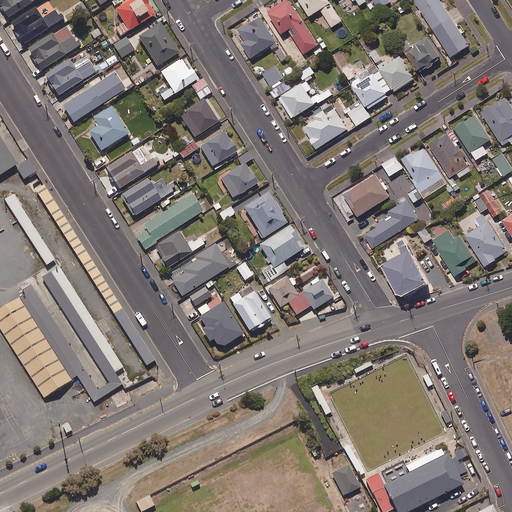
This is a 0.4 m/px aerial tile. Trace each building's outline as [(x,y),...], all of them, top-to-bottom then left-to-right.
[(32,1),(33,0),(0,0),(0,5),(8,17),(32,1)] [(129,0),(115,8),(123,22),(114,27),(119,36),(156,14),(147,0),(129,0)] [(318,44),(289,0),(284,0),(268,11),(282,33),(288,29),(304,53),(318,44)] [(342,20),(328,0),(299,0),(309,15),(320,8),(332,26),(342,20)] [(373,0),(372,0),(366,4),(371,10),(375,8),(376,10),(379,8),(373,0)] [(373,0),(379,8),(390,1),(389,0),(373,0)] [(434,29),(451,56),(469,44),(462,33),(465,31),(460,24),(457,26),(446,9),(449,7),(445,0),(414,0),(420,8),(434,29)] [(22,41),(15,45),(20,52),(30,45),(28,41),(48,28),(61,20),(54,10),(42,18),(34,7),(10,23),(22,41)] [(434,29),(420,8),(414,12),(428,33),(434,29)] [(158,66),(178,52),(161,26),(167,22),(162,16),(151,23),(153,26),(147,30),(144,26),(138,31),(140,34),(138,36),(158,66)] [(242,44),(251,59),(270,47),(273,51),(279,48),(261,18),(239,31),(245,42),(242,44)] [(65,54),(80,45),(68,25),(53,35),(52,33),(27,49),(40,70),(65,54)] [(97,28),(90,33),(94,39),(106,32),(103,27),(99,30),(97,28)] [(406,34),(398,39),(419,72),(441,58),(426,35),(413,44),(406,34)] [(321,36),(316,39),(323,48),(327,45),(321,36)] [(134,50),(126,37),(114,45),(122,58),(134,50)] [(320,46),(313,51),(318,57),(325,53),(320,46)] [(281,47),(274,51),(282,63),(288,59),(281,47)] [(328,52),(333,59),(340,54),(336,47),(328,52)] [(375,47),(369,52),(376,63),(383,59),(375,47)] [(68,58),(44,74),(58,96),(82,80),(96,71),(88,59),(86,60),(82,54),(78,57),(81,62),(74,67),(68,58)] [(105,60),(108,66),(117,60),(113,54),(105,60)] [(386,59),(377,65),(394,91),(415,77),(400,55),(388,62),(386,59)] [(198,78),(192,68),(188,70),(181,58),(160,71),(171,87),(160,94),(164,100),(198,78)] [(108,66),(105,60),(96,66),(100,72),(108,66)] [(365,71),(358,76),(357,76),(358,77),(351,82),(366,105),(368,104),(370,108),(385,98),(383,94),(391,89),(373,61),(365,66),(367,69),(365,71)] [(354,69),(358,76),(365,71),(361,64),(354,69)] [(284,81),(285,80),(275,65),(263,73),(273,88),(284,81)] [(291,65),(283,69),(286,75),(294,71),(291,65)] [(349,65),(341,70),(349,81),(356,76),(349,65)] [(305,78),(307,80),(313,76),(312,74),(315,73),(310,66),(301,71),(302,73),(300,75),(303,79),(305,78)] [(124,89),(114,72),(62,105),(73,122),(124,89)] [(192,86),(196,93),(207,86),(203,79),(192,86)] [(311,98),(307,91),(311,88),(305,79),(281,95),(284,99),(281,101),(291,117),(314,103),(311,98)] [(338,87),(336,89),(338,93),(350,85),(348,81),(344,83),(342,79),(335,83),(338,87)] [(291,87),(288,82),(286,83),(284,81),(273,88),(278,95),(291,87)] [(211,92),(207,86),(196,93),(200,99),(211,92)] [(320,94),(319,93),(311,98),(314,103),(317,101),(318,103),(333,94),(329,88),(320,94)] [(482,112),(504,146),(510,141),(511,143),(511,105),(506,96),(482,112)] [(221,119),(206,97),(180,115),(195,137),(221,119)] [(323,110),(331,105),(328,101),(320,106),(322,110),(314,115),(316,119),(303,127),(316,148),(348,128),(335,108),(326,113),(323,110)] [(371,116),(361,101),(356,104),(355,103),(343,111),(345,115),(348,113),(357,125),(371,116)] [(131,138),(114,110),(96,121),(101,130),(92,136),(104,155),(131,138)] [(490,138),(474,114),(455,128),(476,160),(487,152),(482,144),(490,138)] [(463,156),(465,154),(459,145),(460,145),(464,143),(459,136),(458,137),(453,129),(447,133),(430,144),(451,176),(457,172),(463,181),(474,173),(468,164),(463,156)] [(200,146),(215,170),(229,162),(226,158),(237,151),(224,131),(200,146)] [(0,175),(18,163),(0,135),(0,175)] [(185,135),(177,140),(182,147),(189,142),(185,135)] [(198,148),(194,141),(179,152),(183,158),(198,148)] [(144,173),(157,164),(156,163),(160,161),(156,156),(153,158),(144,143),(131,151),(106,167),(112,177),(119,188),(144,173)] [(414,150),(401,159),(410,172),(408,174),(424,198),(447,183),(424,147),(415,153),(414,150)] [(501,176),(511,169),(511,168),(505,156),(508,154),(505,149),(492,157),(498,166),(496,167),(501,176)] [(234,198),(257,183),(245,164),(254,159),(248,151),(237,158),(241,165),(221,178),(234,198)] [(396,155),(382,163),(390,176),(404,167),(396,155)] [(36,172),(28,158),(20,163),(21,165),(17,168),(25,179),(36,172)] [(334,199),(349,222),(353,219),(350,216),(355,213),(357,216),(390,196),(385,189),(388,187),(384,180),(381,182),(375,173),(334,199)] [(456,183),(452,185),(456,191),(465,185),(460,177),(455,181),(456,183)] [(146,178),(121,195),(127,205),(135,216),(160,199),(173,191),(172,189),(177,185),(174,181),(167,186),(162,178),(151,185),(146,178)] [(154,360),(44,184),(35,189),(145,366),(154,360)] [(118,187),(109,193),(112,198),(121,192),(118,187)] [(488,207),(493,216),(504,210),(491,187),(480,193),(488,207)] [(422,197),(417,188),(409,193),(413,202),(422,197)] [(281,213),(283,212),(274,197),(272,198),(269,192),(244,207),(262,237),(287,223),(281,213)] [(203,210),(192,193),(133,231),(146,250),(158,242),(156,240),(203,210)] [(479,194),(478,193),(473,196),(482,211),(487,208),(479,194)] [(55,259),(13,194),(6,198),(4,199),(46,265),(55,259)] [(205,195),(197,200),(205,212),(213,207),(205,195)] [(167,197),(159,204),(163,209),(171,203),(167,197)] [(418,219),(407,199),(389,210),(391,214),(375,225),(376,227),(364,234),(372,247),(418,219)] [(235,214),(230,206),(219,213),(223,220),(235,214)] [(465,235),(485,266),(497,259),(496,257),(507,250),(482,212),(475,216),(481,225),(465,235)] [(511,213),(503,219),(511,234),(511,213)] [(271,264),(273,267),(304,248),(289,225),(259,244),(271,264)] [(432,237),(425,227),(418,232),(425,242),(432,237)] [(454,238),(449,229),(433,239),(455,275),(477,261),(460,234),(454,238)] [(186,244),(178,232),(155,246),(168,267),(191,252),(186,244)] [(193,242),(192,241),(186,244),(191,252),(204,244),(203,243),(206,241),(203,236),(193,242)] [(182,296),(229,266),(221,253),(227,249),(222,241),(216,245),(215,243),(194,257),(196,259),(169,276),(182,296)] [(429,285),(406,244),(400,248),(405,256),(384,267),(402,300),(429,285)] [(253,274),(244,262),(236,268),(244,280),(253,274)] [(273,267),(271,264),(261,270),(268,282),(288,269),(284,262),(274,268),(273,267)] [(25,294),(19,297),(69,376),(75,373),(94,402),(122,383),(114,372),(123,367),(59,265),(42,277),(108,382),(98,389),(38,296),(30,302),(25,294)] [(288,302),(298,295),(292,285),(295,283),(290,274),(268,288),(280,307),(288,302)] [(319,280),(317,277),(310,282),(312,285),(305,289),(306,290),(298,295),(288,302),(296,314),(311,305),(313,309),(333,297),(321,279),(319,280)] [(206,286),(208,290),(216,285),(212,278),(204,283),(206,286)] [(271,319),(250,285),(229,298),(250,332),(256,328),(257,329),(265,325),(264,323),(271,319)] [(208,290),(206,286),(190,296),(196,306),(212,296),(208,290)] [(69,376),(19,297),(0,309),(0,330),(43,398),(72,380),(69,376)] [(189,298),(179,304),(190,322),(201,316),(189,298)] [(213,338),(217,345),(223,346),(243,333),(224,302),(210,310),(206,304),(197,309),(201,316),(198,318),(204,327),(202,328),(210,341),(213,338)] [(324,379),(318,382),(322,391),(328,388),(324,379)] [(317,384),(310,387),(324,415),(331,412),(317,384)] [(349,445),(343,448),(358,476),(364,473),(349,445)] [(452,460),(448,453),(445,454),(442,449),(438,451),(436,447),(405,463),(410,472),(384,486),(395,508),(397,511),(409,511),(464,484),(459,475),(452,460)] [(454,452),(456,457),(452,460),(459,475),(467,471),(462,461),(459,463),(458,460),(468,455),(465,447),(454,452)] [(343,496),(360,486),(348,464),(331,474),(343,496)] [(387,511),(395,508),(384,486),(378,474),(366,480),(381,508),(382,511),(387,511)] [(140,511),(141,511),(155,505),(149,495),(136,502),(140,511)]
